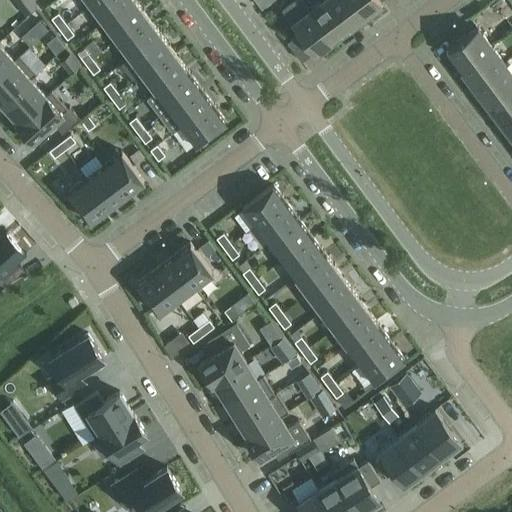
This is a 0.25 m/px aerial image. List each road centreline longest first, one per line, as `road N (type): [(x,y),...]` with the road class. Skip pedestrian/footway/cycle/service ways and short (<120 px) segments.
road 1 (residential): [(93,265),(245,511)]
road 2 (residential): [(278,125),(403,288),(425,309),(454,319)]
road 3 (residential): [(460,283),(427,267),(307,106)]
road 4 (residential): [(278,125),(93,265)]
road 5 (residential): [(511,194),(396,40)]
road 6 (residential): [(184,0),(278,125)]
road 7 (residential): [(0,162),(93,265)]
road 8 (residential): [(307,106),(227,0)]
road 9 (residential): [(511,431),(460,354),(454,319)]
